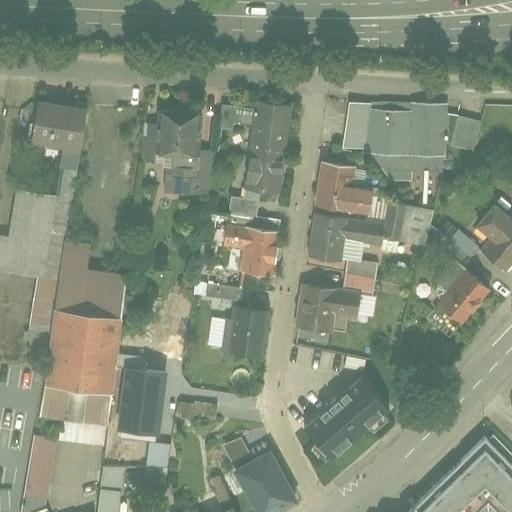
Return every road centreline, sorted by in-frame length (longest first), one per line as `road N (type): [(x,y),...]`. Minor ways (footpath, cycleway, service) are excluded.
road 1 (tertiary): [(466,14),(241,14),(0,1)]
road 2 (residential): [(314,84),(271,404),(326,511)]
road 3 (residential): [(0,68),(314,84)]
road 4 (tertiary): [(511,348),(342,511)]
road 5 (residential): [(314,84),(477,97)]
